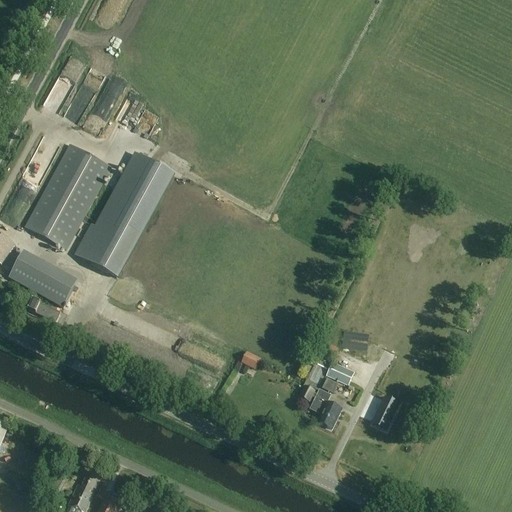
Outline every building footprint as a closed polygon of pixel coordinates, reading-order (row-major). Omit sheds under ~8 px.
[(58,123),(82,75),(71,70),(47,117),(58,123)] [(89,104),(96,90),(87,86),(80,99),(89,104)] [(108,92),(99,102),(106,108),(114,98),(108,92)] [(78,118),(72,112),(64,120),(70,126),(78,118)] [(137,149),(141,142),(127,135),(123,141),(137,149)] [(67,253),(113,171),(70,147),(25,229),(67,253)] [(92,226),(82,244),(75,257),(117,279),(173,176),(137,156),(97,229),(92,226)] [(6,226),(16,223),(14,217),(4,219),(6,226)] [(430,259),(441,263),(452,236),(441,232),(430,259)] [(0,263),(1,264),(15,244),(0,233),(0,263)] [(488,276),(497,245),(477,240),(476,242),(465,239),(458,264),(466,267),(465,270),(488,276)] [(9,281),(63,311),(77,285),(23,255),(9,281)] [(377,266),(341,357),(368,368),(395,300),(386,297),(395,273),(377,266)] [(56,326),(61,315),(32,302),(27,312),(56,326)] [(257,372),(263,361),(248,353),(242,364),(257,372)] [(349,388),(355,375),(333,365),(327,378),(349,388)] [(311,380),(321,384),(326,372),(316,368),(311,380)] [(334,395),(338,386),(329,382),(325,390),(334,395)] [(329,396),(318,390),(315,396),(312,394),(312,393),(302,387),(297,396),(308,402),(311,396),(314,398),(312,402),(324,407),(321,414),(316,423),(331,430),(340,411),(326,403),(329,396)] [(381,406),(367,432),(382,439),(395,413),(381,406)] [(0,446),(9,427),(0,423),(0,446)] [(75,492),(68,506),(68,507),(69,508),(67,511),(85,511),(100,481),(87,475),(80,489),(78,488),(76,492),(75,492)] [(118,511),(120,508),(105,501),(99,511),(118,511)]
